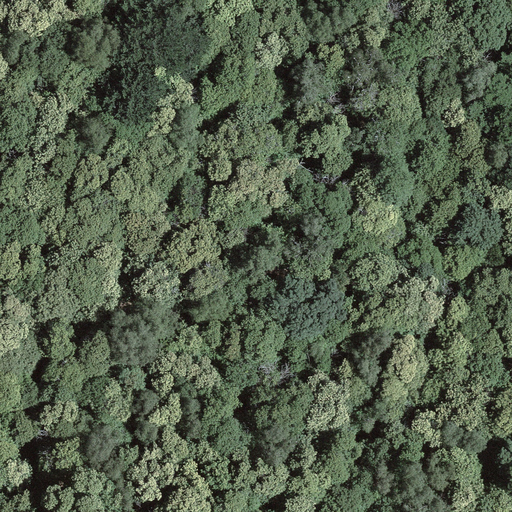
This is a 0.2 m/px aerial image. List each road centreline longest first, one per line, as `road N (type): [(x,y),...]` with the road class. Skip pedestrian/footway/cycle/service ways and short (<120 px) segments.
road 1 (track): [(413,511),(381,220),(361,125),(313,0)]
road 2 (track): [(381,220),(418,248),(511,274)]
